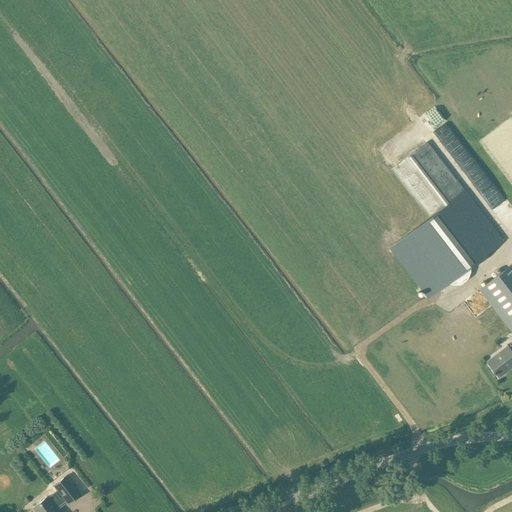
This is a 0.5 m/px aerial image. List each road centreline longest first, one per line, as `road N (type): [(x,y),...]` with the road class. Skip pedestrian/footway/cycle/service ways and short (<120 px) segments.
road 1 (unclassified): [(256,511),(409,453),(511,436)]
road 2 (track): [(423,303),(358,351),(423,449)]
